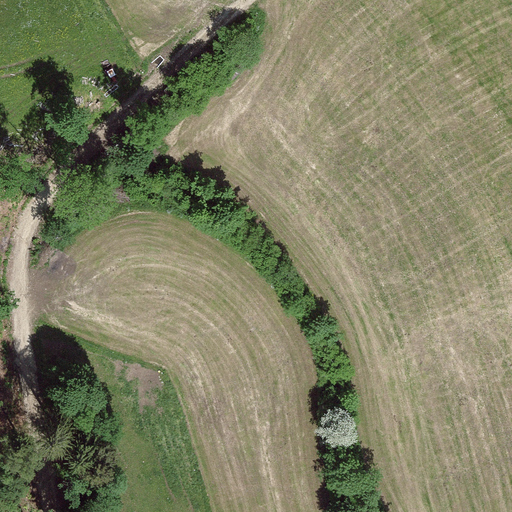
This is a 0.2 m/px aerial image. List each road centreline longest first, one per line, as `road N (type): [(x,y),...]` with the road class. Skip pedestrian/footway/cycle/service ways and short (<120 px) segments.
road 1 (track): [(55,511),(11,284),(37,200),(80,162),(136,92)]
road 2 (track): [(253,0),(136,92)]
